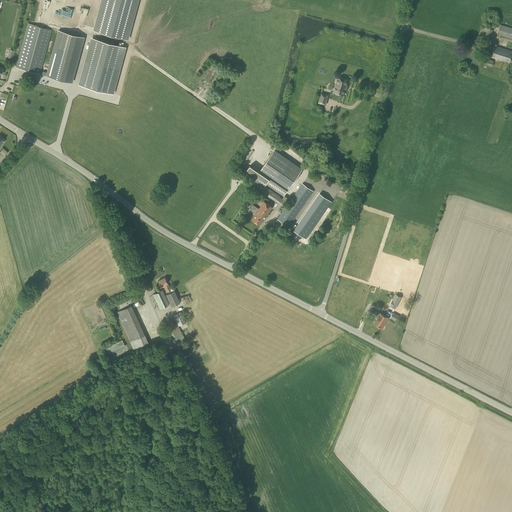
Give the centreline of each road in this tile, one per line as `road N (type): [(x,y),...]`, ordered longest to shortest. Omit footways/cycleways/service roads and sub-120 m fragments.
road 1 (unclassified): [(320,314),(412,0)]
road 2 (tertiary): [(320,314),(171,237),(95,180)]
road 3 (tertiary): [(511,413),(320,314)]
road 4 (unclassified): [(179,372),(95,180)]
road 5 (track): [(179,372),(240,511)]
